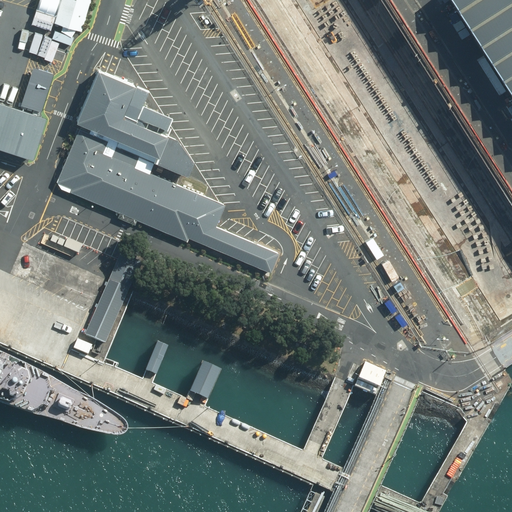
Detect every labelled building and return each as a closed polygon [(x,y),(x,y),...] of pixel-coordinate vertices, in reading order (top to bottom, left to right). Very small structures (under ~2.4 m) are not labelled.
[(57,0),(51,21),(77,29),(85,0),(57,0)] [(511,0),(449,0),(511,98),(511,0)] [(113,144),(76,127),(54,179),(58,188),(117,211),(115,216),(133,224),(135,219),(185,240),(186,236),(269,271),(277,252),(213,225),(223,204),(146,172),(151,161),(182,174),(188,159),(172,136),(166,134),(169,127),(162,125),(166,114),(136,102),(143,86),(92,66),(71,119),(116,137),(113,144)] [(54,74),(34,67),(21,105),(41,112),(54,74)] [(0,149),(33,160),(47,118),(0,103),(0,149)] [(132,277),(112,269),(84,335),(104,344),(132,277)] [(511,333),(491,347),(505,369),(511,364),(511,333)] [(166,347),(156,343),(144,372),(155,376),(166,347)] [(393,370),(372,361),(361,385),(383,394),(393,370)] [(220,371),(201,363),(188,394),(207,402),(220,371)]
